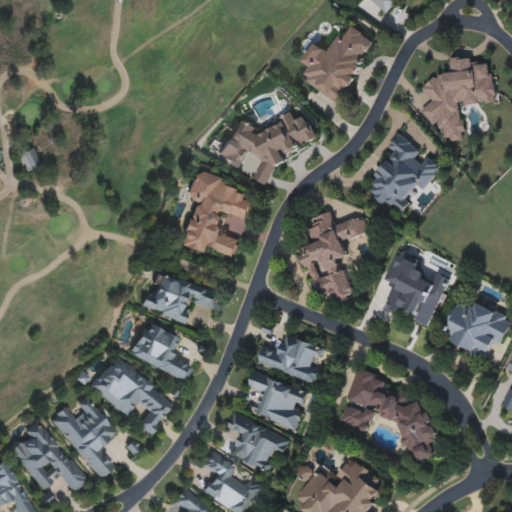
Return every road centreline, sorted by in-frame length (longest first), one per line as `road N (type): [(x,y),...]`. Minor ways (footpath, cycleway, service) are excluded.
road 1 (residential): [(125,511),(217,406),(283,207),(351,159),(414,39),(437,26),(476,23),(511,51)]
road 2 (residential): [(484,482),(450,401),(396,354),(257,298)]
